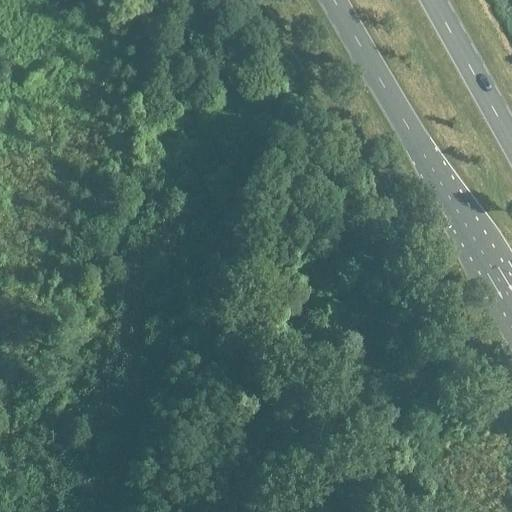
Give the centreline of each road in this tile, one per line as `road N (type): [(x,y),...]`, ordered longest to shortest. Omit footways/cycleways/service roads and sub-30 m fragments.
road 1 (primary): [(333,0),(511,298)]
road 2 (primary): [(511,147),(428,0)]
